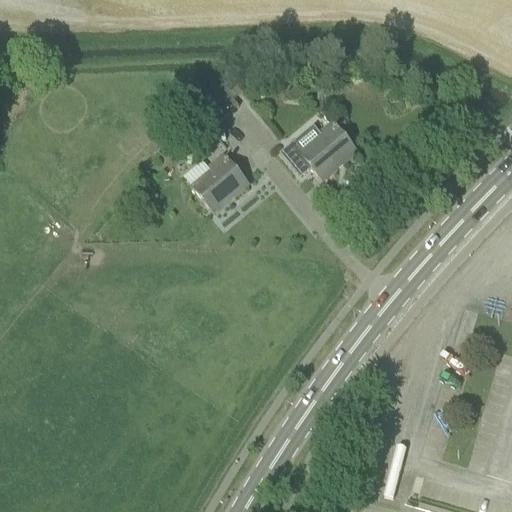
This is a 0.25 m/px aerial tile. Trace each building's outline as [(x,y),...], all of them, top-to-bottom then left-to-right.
[(211,99),(228,119),(239,110),(222,90),(211,99)] [(217,128),(228,119),(211,99),(201,108),(217,128)] [(188,147),(208,130),(195,115),(187,122),(189,124),(177,134),(188,147)] [(312,173),(322,185),(356,157),(332,128),(320,137),(314,130),(280,158),(301,182),(312,173)] [(192,193),(213,218),(248,190),(223,160),(209,172),(212,176),(192,193)]
